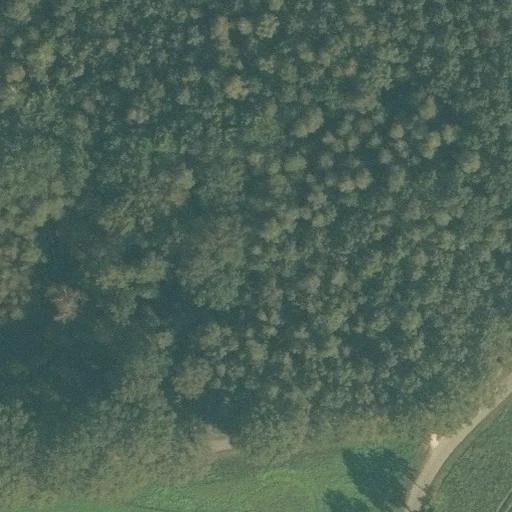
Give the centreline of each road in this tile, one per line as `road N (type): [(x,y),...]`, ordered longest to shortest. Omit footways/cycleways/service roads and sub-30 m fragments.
road 1 (track): [(0,486),(380,422),(473,416)]
road 2 (unclassified): [(412,511),(443,446),(511,377)]
